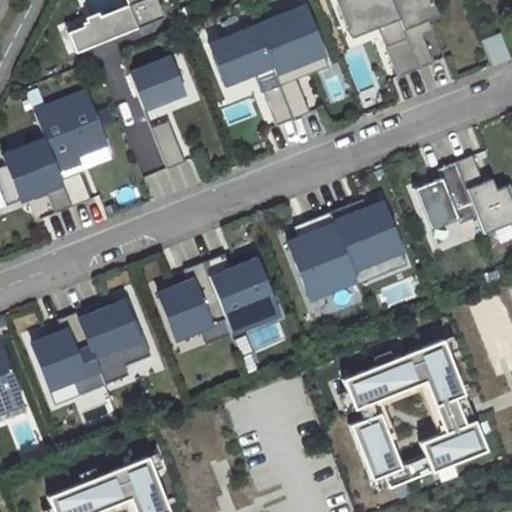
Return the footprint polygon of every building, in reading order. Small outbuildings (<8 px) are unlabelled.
[(162,17),(155,0),(123,0),(126,4),(65,29),(74,52),(162,17)] [(335,0),(348,30),(374,20),(397,76),(418,68),(390,0),(335,0)] [(430,0),(390,0),(418,68),(432,62),(421,34),(423,34),(421,27),(429,23),(427,19),(437,15),(430,0)] [(318,42),(303,5),(255,24),(269,62),(318,42)] [(432,30),(429,23),(421,27),(423,34),(432,30)] [(255,24),(208,43),(221,78),(252,66),(254,72),(271,65),(269,62),(255,24)] [(510,57),(500,31),(481,38),(492,64),(510,57)] [(323,53),(318,42),(269,62),(271,65),(274,73),(323,53)] [(128,73),(142,108),(183,92),(169,57),(128,73)] [(257,80),(274,73),(271,65),(254,72),(257,80)] [(252,66),(221,78),(224,84),(254,72),(252,66)] [(309,111),(295,77),(278,84),(292,118),(309,111)] [(292,118),(278,84),(261,91),(275,125),(292,118)] [(82,91),(33,111),(44,138),(57,170),(77,162),(74,155),(103,143),(82,91)] [(184,161),(168,119),(150,127),(166,168),(184,161)] [(44,138),(2,155),(5,164),(0,166),(0,191),(5,205),(45,189),(54,212),(71,206),(60,179),(57,170),(44,138)] [(454,161),(476,216),(483,233),(511,221),(511,204),(511,203),(511,189),(509,183),(495,189),(493,185),(485,188),(471,154),(454,161)] [(440,176),(412,187),(428,229),(456,218),(458,223),(476,216),(454,161),(436,168),(440,176)] [(79,171),(60,179),(71,206),(90,198),(79,171)] [(354,212),(365,207),(362,198),(350,203),(354,212)] [(328,211),(351,269),(400,250),(381,201),(365,207),(354,212),(350,203),(328,211)] [(304,286),(332,275),(337,286),(355,279),(351,269),(328,211),(308,219),(313,231),(298,237),(286,241),(304,286)] [(298,237),(313,231),(308,219),(294,225),(298,237)] [(357,283),(406,264),(400,250),(351,269),(355,279),(357,283)] [(223,253),(202,261),(230,333),(243,328),(237,314),(273,300),(256,256),(229,267),(223,253)] [(202,261),(183,269),(187,280),(157,292),(175,337),(198,328),(204,343),(230,333),(202,261)] [(309,298),(337,286),(332,275),(304,286),(309,298)] [(75,311),(104,383),(127,374),(123,365),(150,354),(127,297),(101,308),(99,302),(75,311)] [(279,313),(273,300),(237,314),(243,328),(279,313)] [(57,318),(61,330),(30,342),(48,388),(72,379),(78,393),(104,383),(75,311),(57,318)] [(441,341),(343,378),(349,392),(341,395),(373,478),(385,474),(390,486),(483,451),(441,341)] [(0,421),(26,411),(0,346),(0,421)] [(168,511),(148,457),(50,495),(56,509),(48,511),(168,511)]
